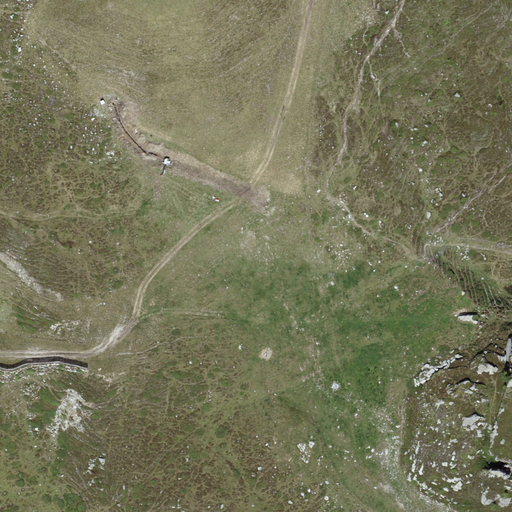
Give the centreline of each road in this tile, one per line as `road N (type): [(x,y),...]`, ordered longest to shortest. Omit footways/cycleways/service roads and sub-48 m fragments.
road 1 (track): [(268,324),(183,310),(126,326),(96,353),(0,353)]
road 2 (track): [(268,324),(290,344),(322,430),(399,511)]
